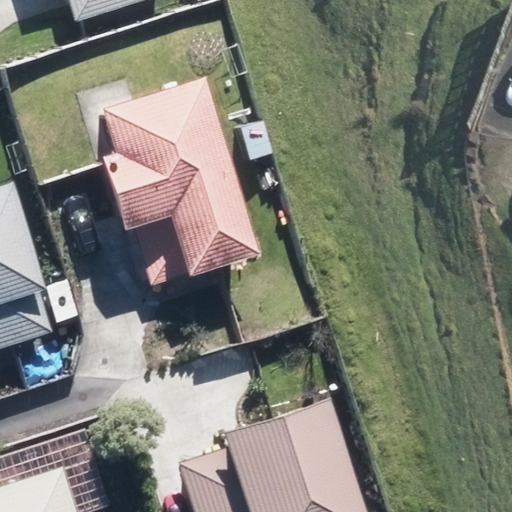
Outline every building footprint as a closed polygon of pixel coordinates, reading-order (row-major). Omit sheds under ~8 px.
[(59,0),(66,23),(140,0),(59,0)] [(244,256),(187,77),(85,109),(99,154),(84,159),(107,233),(154,218),(173,278),(244,256)] [(0,348),(54,331),(41,291),(48,289),(13,184),(0,188),(0,348)] [(354,511),(319,396),(206,431),(212,450),(170,463),(185,511),(354,511)] [(0,511),(76,511),(63,467),(0,486),(0,511)]
